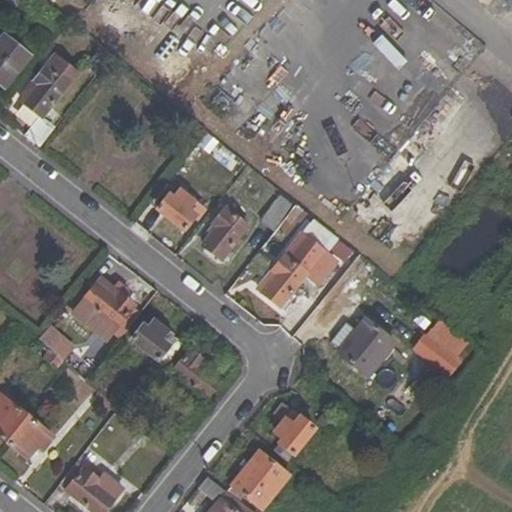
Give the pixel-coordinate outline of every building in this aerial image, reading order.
[(0,42),(0,84),(5,89),(31,57),(6,36),(0,42)] [(21,100),(42,117),(77,74),(56,57),(21,100)] [(158,210),(185,231),(202,208),(177,187),(158,210)] [(260,221),(274,231),(293,206),(280,194),(260,221)] [(204,246),(221,259),(256,216),(235,198),(215,223),(219,227),(204,246)] [(307,274),(304,271),(311,262),(296,250),(289,259),(285,256),(274,271),(278,275),(263,294),(280,306),(307,274)] [(75,313),(109,339),(136,306),(103,279),(75,313)] [(396,343),(367,320),(357,332),(341,350),(339,353),(368,376),(396,343)] [(132,341),(166,367),(183,346),(154,322),(148,329),(143,327),(132,341)] [(335,345),(341,350),(357,332),(350,326),(335,345)] [(426,358),(446,374),(459,359),(439,342),(426,358)] [(43,358),(56,371),(64,363),(51,350),(43,358)] [(222,379),(225,382),(239,364),(229,356),(225,362),(209,351),(202,358),(190,350),(173,373),(206,398),(222,379)] [(39,448),(42,451),(53,438),(1,396),(0,397),(0,437),(29,460),(39,448)] [(282,439),(280,444),(294,456),(315,430),(282,403),(274,414),(283,423),(275,433),(282,439)] [(274,451),(288,463),(294,456),(280,444),(274,451)] [(233,485),(262,510),(289,476),(260,453),(233,485)] [(68,490),(95,511),(105,511),(115,500),(97,485),(100,481),(85,469),(68,490)] [(211,511),(236,511),(221,501),(227,492),(209,477),(200,490),(217,505),(211,511)] [(236,511),(252,511),(227,492),(221,501),(236,511)]
